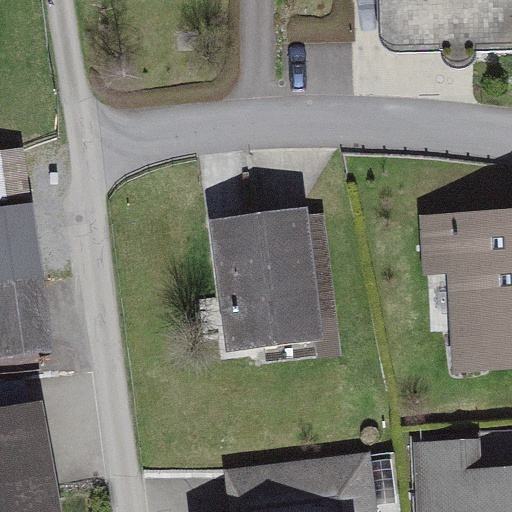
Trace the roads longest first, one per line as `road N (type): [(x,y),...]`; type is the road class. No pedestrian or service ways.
road 1 (residential): [(84,151),(173,133),(322,121),(511,134)]
road 2 (residential): [(132,511),(84,151)]
road 3 (residential): [(84,151),(65,0)]
